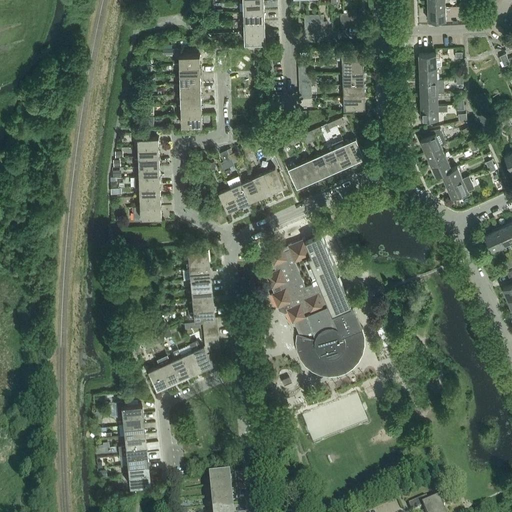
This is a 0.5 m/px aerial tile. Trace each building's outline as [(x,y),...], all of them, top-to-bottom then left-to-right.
[(244,1),(245,11),(265,10),(265,0),(244,1)] [(429,20),(446,20),(446,6),(428,7),(429,20)] [(245,11),(245,21),(266,20),(265,10),(245,11)] [(245,21),(245,31),(266,30),(266,20),(245,21)] [(246,41),(266,40),(266,30),(245,31),(246,41)] [(172,45),(162,45),(162,54),(172,54),(172,45)] [(343,60),(363,59),(363,47),(342,48),(343,60)] [(181,65),(201,64),(201,53),(180,54),(181,65)] [(420,66),(437,66),(437,53),(420,53),(420,66)] [(500,56),(503,61),(509,59),(506,53),(500,56)] [(343,60),(343,72),(364,72),(363,59),(343,60)] [(181,65),(181,75),(201,74),(201,64),(181,65)] [(420,66),(421,80),(438,79),(437,66),(420,66)] [(364,84),(364,72),(343,72),(343,85),(364,84)] [(202,84),(201,74),(181,75),(181,84),(202,84)] [(443,79),(438,79),(421,80),(421,92),(438,92),(443,92),(443,79)] [(181,84),(181,94),(202,93),(202,84),(181,84)] [(343,85),(344,97),(365,96),(364,84),(343,85)] [(421,92),(422,105),(438,105),(438,92),(421,92)] [(202,103),(202,93),(181,94),(182,104),(202,103)] [(344,109),(365,108),(365,96),(344,97),(344,109)] [(182,104),(182,114),(203,114),(202,103),(182,104)] [(438,105),(422,105),(422,118),(439,118),(439,111),(448,111),(447,105),(438,105)] [(490,122),(485,111),(478,115),(482,125),(490,122)] [(182,124),(203,124),(203,114),(182,114),(182,124)] [(342,117),(335,120),(337,125),(344,122),(342,117)] [(330,128),(337,125),(335,120),(328,123),(330,128)] [(320,127),(313,130),(315,135),(322,132),(320,127)] [(447,142),(440,128),(430,130),(432,134),(421,139),(426,151),(441,144),(447,142)] [(308,138),(315,135),(313,130),(306,133),(308,138)] [(139,136),(139,146),(160,146),(160,135),(139,136)] [(300,141),(298,136),(291,140),(293,144),(300,141)] [(356,138),(345,143),(354,162),(365,157),(356,138)] [(342,167),(354,162),(345,143),(343,139),(332,143),(334,148),(342,167)] [(286,148),(293,144),(291,140),(283,143),(286,148)] [(441,144),(426,151),(431,163),(447,156),(441,144)] [(139,146),(140,156),(160,156),(160,146),(139,146)] [(334,148),(323,152),(332,172),(342,167),(334,148)] [(233,159),(231,155),(228,149),(221,152),(223,158),(225,162),(233,159)] [(323,152),(312,157),(320,177),(332,172),(323,152)] [(140,156),(140,166),(161,166),(160,156),(140,156)] [(447,156),(431,163),(437,175),(442,173),(452,168),(447,156)] [(312,157),(301,162),(309,182),(320,177),(312,157)] [(215,161),(208,165),(210,169),(217,166),(215,161)] [(289,167),(298,187),(309,182),(301,162),(289,167)] [(447,184),(463,178),(458,165),(452,168),(442,173),(447,184)] [(140,166),(140,176),(161,176),(161,166),(140,166)] [(113,167),(111,177),(120,177),(120,167),(113,167)] [(276,167),(264,172),(273,192),(285,187),(276,167)] [(262,196),(273,192),(264,172),(253,177),(262,196)] [(463,178),(447,184),(453,197),(459,194),(462,199),(470,195),(468,190),(475,186),(470,175),(463,178)] [(140,176),(140,186),(161,185),(161,176),(140,176)] [(253,177),(242,182),(251,201),(262,196),(253,177)] [(242,182),(231,187),(240,206),(251,201),(242,182)] [(140,186),(141,196),(161,195),(161,185),(140,186)] [(220,192),(228,211),(240,206),(231,187),(220,192)] [(141,196),(141,206),(162,205),(161,195),(141,196)] [(142,216),(162,215),(162,205),(141,206),(134,206),(134,219),(142,219),(142,216)] [(511,229),(509,223),(498,228),(505,244),(511,240),(511,229)] [(486,234),(493,249),(505,244),(498,228),(486,234)] [(276,270),(267,274),(274,292),(272,293),(278,308),(278,307),(279,310),(285,313),(288,311),(293,323),(295,322),(299,333),(298,333),(298,341),(299,350),(302,357),(307,364),(313,369),(314,369),(314,370),(321,372),(329,374),(338,373),(345,371),(351,367),(352,366),(353,366),(358,360),(362,353),(364,344),(363,336),(361,328),(363,327),(353,305),(352,305),(342,281),(343,281),(340,273),(339,273),(325,240),(325,239),(326,239),(322,231),(313,235),(314,236),(306,240),(305,237),(283,246),(283,244),(268,251),(274,265),(276,270)] [(187,247),(188,258),(208,256),(207,245),(187,247)] [(188,258),(189,268),(209,266),(208,256),(188,258)] [(273,263),(265,266),(268,272),(275,269),(273,263)] [(190,278),(210,276),(209,266),(189,268),(183,268),(184,278),(190,278)] [(511,283),(503,287),(509,300),(511,298),(511,269),(508,271),(511,281),(511,283)] [(190,278),(191,288),(211,286),(210,276),(190,278)] [(191,288),(192,298),(212,296),(211,286),(191,288)] [(192,298),(193,308),(213,305),(212,296),(192,298)] [(214,316),(213,305),(193,308),(194,318),(202,317),(214,316)] [(164,318),(156,321),(159,328),(167,325),(164,318)] [(395,340),(386,318),(375,322),(384,345),(395,340)] [(152,345),(155,344),(163,340),(158,331),(148,337),(149,338),(150,341),(152,345)] [(218,334),(204,336),(205,343),(219,342),(218,334)] [(147,348),(152,345),(150,341),(149,338),(143,341),(147,348)] [(197,339),(189,342),(190,344),(192,349),(201,368),(213,363),(211,360),(216,358),(220,350),(220,346),(219,342),(205,343),(204,344),(200,346),(197,339)] [(190,373),(201,368),(192,349),(190,344),(179,349),(181,354),(190,373)] [(405,366),(395,344),(381,350),(391,373),(405,366)] [(179,378),(190,373),(181,354),(170,359),(179,378)] [(170,359),(160,364),(168,383),(179,378),(170,359)] [(148,369),(156,389),(168,383),(160,364),(148,369)] [(289,376),(282,379),(284,385),(291,381),(289,376)] [(122,414),(143,412),(142,402),(138,402),(137,398),(123,400),(115,401),(116,415),(122,414)] [(122,414),(123,424),(144,422),(143,412),(122,414)] [(145,432),(144,422),(123,424),(118,425),(119,435),(124,434),(145,432)] [(124,434),(125,444),(146,442),(145,432),(124,434)] [(147,452),(146,442),(125,444),(119,445),(120,455),(126,454),(147,452)] [(148,462),(147,452),(126,454),(127,464),(148,462)] [(127,464),(128,474),(149,472),(148,462),(127,464)] [(142,483),(150,482),(149,472),(128,474),(129,484),(142,483)] [(210,475),(211,487),(231,485),(230,473),(210,475)] [(232,494),(231,485),(211,487),(212,496),(232,494)] [(212,496),(213,506),(233,504),(232,494),(212,496)] [(431,500),(431,501),(429,502),(427,496),(409,504),(413,511),(423,507),(425,511),(444,511),(442,507),(445,506),(440,496),(431,500)]
